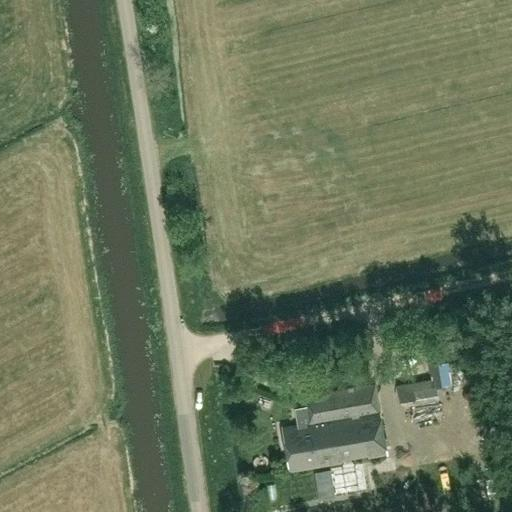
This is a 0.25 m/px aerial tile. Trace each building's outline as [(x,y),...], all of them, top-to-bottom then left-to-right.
[(186,71),(211,70),(210,58),(185,59),(186,71)] [(425,377),(421,354),(386,360),(390,383),(425,377)] [(431,378),(396,385),(399,403),(415,400),(414,393),(441,388),(436,363),(428,361),(431,378)] [(327,376),(324,362),(297,366),(299,381),(327,376)] [(387,454),(375,386),(303,398),(308,424),(284,428),(291,470),(387,454)] [(315,502),(366,500),(365,470),(314,472),(315,502)] [(372,479),(372,500),(393,500),(393,478),(372,479)] [(456,508),(458,493),(426,490),(424,505),(456,508)]
